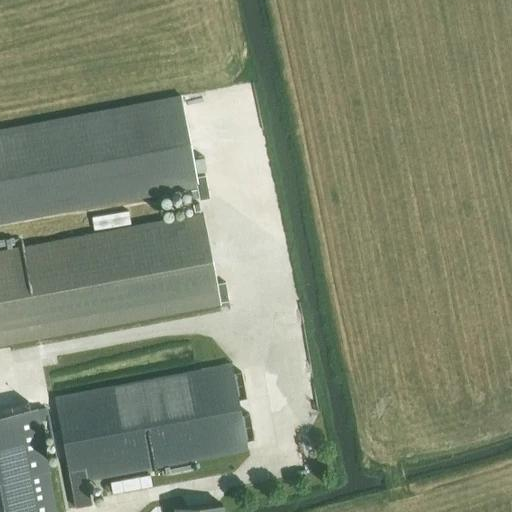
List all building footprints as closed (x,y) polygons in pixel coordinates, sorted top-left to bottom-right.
[(181,97),(0,130),(0,221),(196,185),(197,188),(191,190),(192,198),(198,197),(199,199),(209,197),(205,175),(195,176),(181,97)] [(202,213),(0,250),(0,344),(219,303),(219,302),(228,301),(225,282),(215,284),(202,213)] [(211,369),(54,398),(74,507),(91,504),(86,479),(251,449),(236,364),(211,369)] [(53,511),(33,402),(0,408),(0,511),(53,511)] [(110,481),(112,492),(151,485),(149,474),(110,481)]
